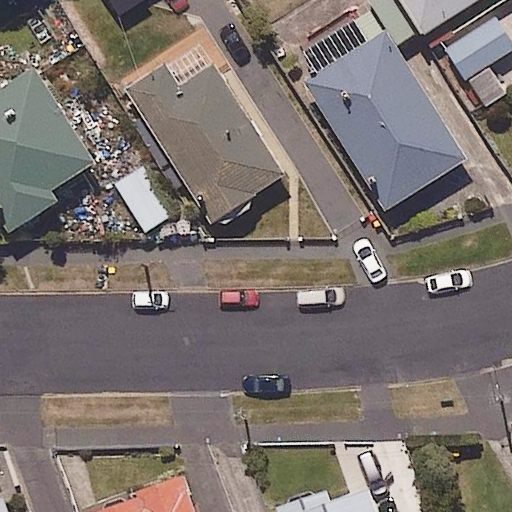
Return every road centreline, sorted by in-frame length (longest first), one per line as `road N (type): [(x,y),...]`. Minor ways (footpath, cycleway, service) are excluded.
road 1 (residential): [(8,348),(344,337),(511,306)]
road 2 (residential): [(49,511),(26,449),(8,348)]
